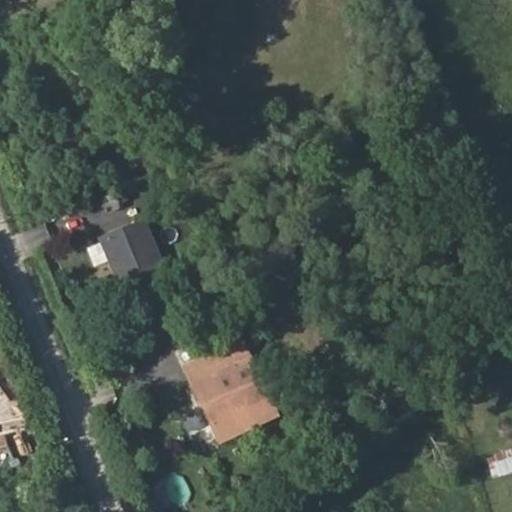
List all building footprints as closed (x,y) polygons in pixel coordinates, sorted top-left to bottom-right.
[(13,0),(18,9),(39,0),(13,0)] [(135,0),(141,11),(162,0),(135,0)] [(143,220),(102,237),(122,286),(163,269),(143,220)] [(237,341),(183,368),(201,405),(218,437),(272,410),(237,341)] [(492,478),(511,471),(511,446),(485,456),(492,478)]
